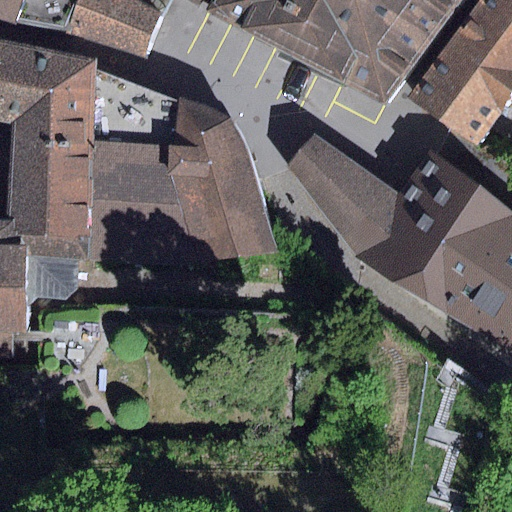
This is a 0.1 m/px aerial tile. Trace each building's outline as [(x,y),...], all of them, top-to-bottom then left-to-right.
[(0,0),(0,20),(14,24),(15,19),(143,57),(161,12),(137,0),(0,0)] [(461,0),(214,0),(207,11),(382,102),(461,0)] [(511,0),(481,0),(409,98),(476,147),(492,124),(511,98),(511,0)] [(96,61),(0,40),(0,121),(11,124),(5,228),(89,228),(96,69),(96,61)] [(213,105),(96,69),(89,228),(88,257),(178,266),(277,251),(252,160),(237,126),(213,105)] [(511,98),(492,124),(511,138),(511,98)] [(314,138),(290,168),(353,250),(397,193),(314,138)] [(397,193),(353,250),(511,352),(511,220),(426,156),(397,193)] [(88,257),(89,228),(5,228),(0,227),(0,350),(9,352),(9,329),(25,329),(25,300),(66,300),(76,289),(77,257),(88,257)]
